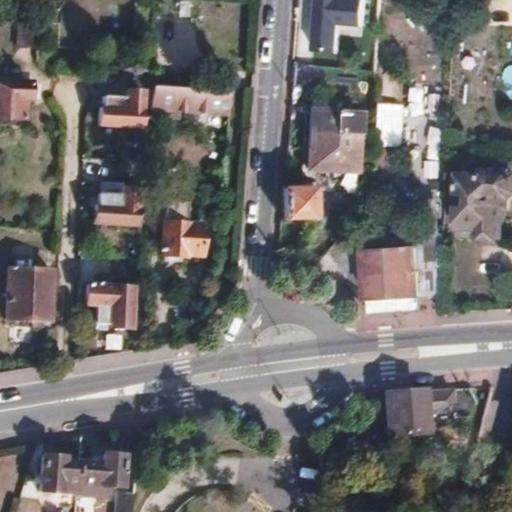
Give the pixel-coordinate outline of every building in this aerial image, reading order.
[(321,0),(319,44),(337,45),(339,0),(321,0)] [(16,22),(15,47),(34,48),(35,23),(16,22)] [(139,55),(116,62),(122,77),(145,69),(139,55)] [(0,82),(0,118),(21,119),(21,98),(27,98),(27,83),(0,82)] [(150,87),(150,110),(226,114),(228,91),(191,89),(150,87)] [(440,90),(408,89),(408,111),(439,111),(440,90)] [(97,108),(97,125),(138,127),(140,91),(123,90),(123,97),(101,96),(100,108),(97,108)] [(375,105),(370,189),(385,189),(387,147),(397,147),(399,106),(375,105)] [(308,106),(306,129),(308,130),(334,131),(335,115),(335,108),(308,106)] [(429,112),(426,181),(439,182),(442,113),(429,112)] [(308,130),(307,170),(356,172),(359,116),(335,115),(334,131),(308,130)] [(116,160),(116,176),(140,177),(141,160),(116,160)] [(459,175),(456,227),(476,228),(476,235),(499,236),(501,197),(507,197),(511,191),(511,190),(511,176),(507,172),(480,171),(479,176),(459,175)] [(313,188),(281,188),(282,220),(313,219),(313,188)] [(92,205),(91,224),(133,226),(135,189),(119,189),(118,196),(95,195),(94,206),(92,205)] [(161,201),(158,256),(183,257),(184,255),(199,256),(200,226),(183,225),(184,197),(176,197),(176,202),(161,201)] [(399,248),(363,251),(366,299),(418,296),(440,294),(443,232),(398,236),(399,248)] [(13,244),(12,269),(42,270),(43,245),(13,244)] [(110,258),(109,275),(133,276),(134,259),(110,258)] [(5,269),(4,319),(47,322),(49,271),(42,270),(12,269),(5,269)] [(85,285),(84,305),(93,306),(92,324),(110,324),(112,328),(121,329),(122,325),(128,325),(130,286),(85,285)] [(418,296),(366,299),(367,315),(419,311),(418,296)] [(465,388),(382,393),(385,434),(425,432),(424,430),(432,429),(432,413),(451,411),(452,418),(467,416),(465,388)] [(432,449),(383,453),(384,467),(433,463),(432,449)] [(75,494),(75,495),(104,497),(105,486),(119,487),(121,456),(101,455),(100,464),(77,463),(75,494)] [(41,457),(38,491),(75,494),(77,463),(62,462),(62,458),(41,457)] [(257,471),(239,487),(257,507),(275,491),(257,471)] [(113,493),(111,511),(130,511),(132,494),(113,493)] [(62,503),(61,511),(73,511),(74,504),(62,503)]
